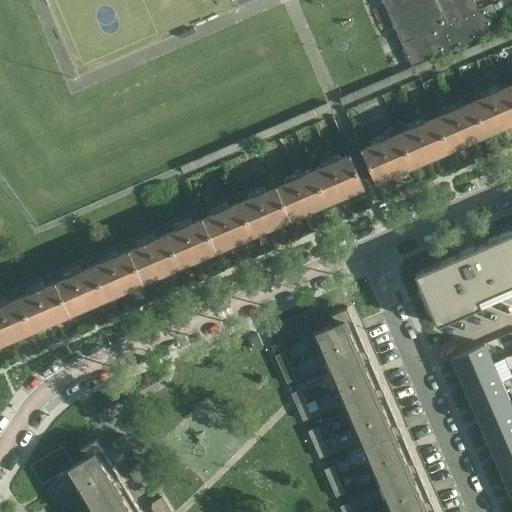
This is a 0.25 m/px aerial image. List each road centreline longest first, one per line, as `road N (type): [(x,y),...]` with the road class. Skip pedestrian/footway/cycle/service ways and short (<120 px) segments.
road 1 (residential): [(0,455),(57,382),(363,249)]
road 2 (residential): [(477,511),(363,249)]
road 3 (residential): [(363,249),(511,185)]
